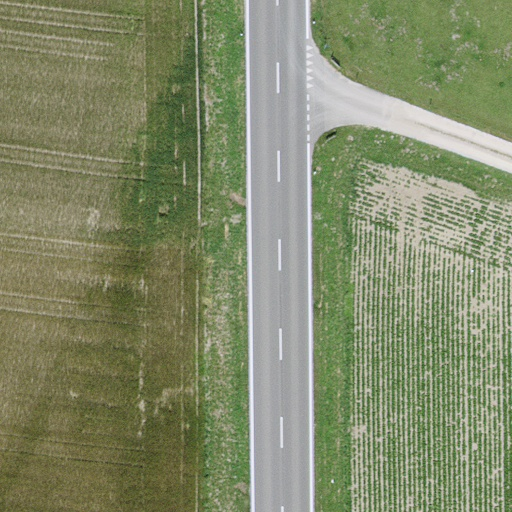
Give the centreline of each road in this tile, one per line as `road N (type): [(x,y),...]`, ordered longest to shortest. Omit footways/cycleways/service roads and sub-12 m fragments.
road 1 (tertiary): [(282,511),(276,0)]
road 2 (track): [(511,165),(277,78)]
